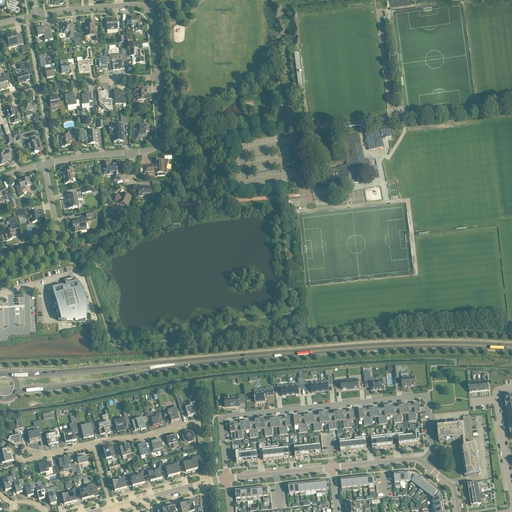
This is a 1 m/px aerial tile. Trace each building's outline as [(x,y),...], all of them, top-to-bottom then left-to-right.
[(7,0),(8,3),(7,6),(10,7),(12,10),(14,9),(15,10),(16,10),(16,11),(17,11),(17,10),(18,10),(19,10),(19,9),(20,9),(20,8),(20,7),(20,6),(19,5),(18,4),(16,4),(17,2),(18,2),(18,1),(19,1),(19,0),(18,0),(7,0)] [(131,23),(131,28),(135,28),(135,33),(142,32),(142,22),(140,22),(140,21),(139,20),(138,20),(137,19),(138,19),(137,18),(135,18),(130,18),(131,23)] [(113,20),(106,21),(107,24),(107,26),(107,30),(107,32),(108,33),(112,33),(113,32),(112,30),(118,30),(117,24),(117,19),(113,19),(113,20)] [(87,22),(87,25),(87,26),(84,26),(85,31),(85,37),(95,36),(95,32),(95,27),(95,22),(87,22)] [(69,38),(73,38),(73,33),(72,25),(70,23),(67,23),(67,24),(62,24),(63,32),(65,34),(68,34),(69,38)] [(41,28),(37,29),(38,37),(43,36),(44,36),(46,36),(46,41),(53,40),(51,31),(50,26),(44,27),(44,28),(41,28)] [(11,34),(6,36),(8,40),(6,41),(8,45),(8,48),(13,47),(18,45),(23,44),(20,34),(12,36),(11,34)] [(133,49),(130,49),(130,56),(132,56),(133,61),(137,61),(137,63),(144,63),(144,52),(141,52),(138,52),(138,49),(133,49)] [(294,53),(299,89),(303,89),(298,53),(294,53)] [(100,60),(95,60),(95,63),(96,68),(97,68),(97,70),(99,70),(99,72),(103,71),(103,70),(107,69),(107,68),(106,62),(106,57),(103,57),(100,58),(100,60)] [(117,58),(112,59),(113,66),(113,71),(119,70),(119,69),(120,69),(120,70),(124,69),(124,67),(124,64),(123,61),(123,57),(122,57),(117,58)] [(68,60),(60,61),(61,66),(61,69),(62,74),(69,73),(69,75),(73,74),(73,71),(73,69),(72,64),(69,64),(68,60)] [(78,65),(78,67),(79,68),(79,73),(85,72),(85,73),(90,72),(90,69),(90,67),(89,66),(89,64),(89,60),(85,61),(82,61),(78,61),(78,65)] [(23,73),(16,75),(17,77),(18,80),(19,85),(26,83),(26,82),(27,81),(30,81),(29,79),(28,77),(27,70),(31,69),(29,63),(26,64),(23,65),(25,72),(23,73)] [(46,70),(44,70),(45,74),(46,75),(47,78),(55,77),(55,75),(55,72),(56,72),(55,68),(54,64),(50,65),(51,69),(46,70)] [(3,75),(4,78),(0,79),(0,85),(0,89),(0,90),(8,88),(7,84),(11,82),(9,73),(3,75)] [(134,89),(134,94),(137,94),(138,101),(146,100),(146,94),(147,94),(146,88),(134,89)] [(118,92),(118,90),(114,91),(115,105),(122,104),(122,102),(125,102),(125,97),(124,92),(118,92)] [(99,102),(100,104),(109,103),(108,92),(107,91),(100,92),(99,91),(98,92),(98,97),(99,102)] [(93,107),(93,103),(92,97),(92,92),(87,93),(87,94),(81,94),(83,105),(84,105),(85,106),(86,106),(87,106),(88,106),(89,106),(90,108),(93,107)] [(68,107),(72,107),(77,106),(76,103),(76,98),(74,98),(74,94),(65,96),(66,101),(66,103),(67,103),(68,107)] [(57,97),(49,98),(50,101),(50,103),(51,108),(55,107),(60,106),(59,102),(58,102),(57,97)] [(26,104),(23,104),(24,107),(24,109),(25,113),(26,117),(33,115),(33,113),(35,113),(36,113),(35,111),(34,106),(32,106),(31,106),(31,103),(31,102),(30,103),(28,104),(27,103),(26,104)] [(9,119),(12,118),(13,123),(21,121),(18,113),(15,114),(13,107),(6,109),(9,119)] [(120,126),(110,127),(110,128),(110,133),(111,132),(115,132),(115,137),(113,137),(113,138),(114,142),(124,141),(124,140),(123,136),(123,126),(122,124),(128,123),(128,115),(121,116),(121,117),(122,117),(122,122),(120,122),(120,126)] [(141,129),(140,129),(140,133),(135,133),(135,135),(135,140),(143,140),(143,137),(144,137),(146,135),(146,133),(149,133),(149,125),(141,125),(141,129)] [(63,139),(58,139),(58,143),(59,147),(61,146),(62,148),(67,147),(67,146),(70,146),(70,145),(71,144),(71,142),(73,142),(72,137),(72,136),(79,135),(77,128),(71,129),(71,131),(69,131),(67,134),(67,136),(65,136),(65,138),(63,139)] [(383,129),(384,135),(385,138),(392,137),(390,128),(383,129)] [(384,135),(383,129),(365,133),(366,139),(367,139),(369,145),(368,145),(369,151),(384,148),(383,142),(382,142),(381,136),(384,135)] [(87,141),(88,144),(98,143),(97,130),(86,132),(87,135),(84,135),(85,141),(87,141)] [(7,145),(13,143),(11,135),(4,137),(7,145)] [(320,179),(312,181),(314,189),(329,186),(329,185),(331,184),(332,185),(342,183),(342,185),(342,186),(347,185),(362,182),(360,174),(359,169),(366,167),(365,161),(364,161),(360,144),(361,144),(359,135),(344,138),(346,147),(345,147),(348,165),(340,167),(337,168),(338,171),(335,172),(332,173),(326,174),(327,178),(320,179)] [(31,144),(27,145),(28,149),(29,148),(30,150),(31,155),(39,153),(38,150),(42,149),(40,144),(39,138),(32,140),(33,142),(30,142),(31,144)] [(5,152),(4,150),(0,150),(0,165),(8,163),(7,161),(12,159),(10,154),(9,151),(5,152)] [(154,165),(143,166),(144,174),(146,174),(149,174),(157,173),(157,174),(157,176),(165,176),(165,173),(167,173),(167,169),(168,160),(163,160),(155,161),(156,166),(154,166),(154,165)] [(119,165),(117,165),(117,164),(113,164),(113,166),(109,166),(109,164),(103,164),(104,169),(103,169),(103,175),(108,175),(107,174),(113,173),(114,181),(121,180),(121,173),(119,174),(119,170),(120,170),(119,165)] [(66,169),(66,173),(63,173),(65,184),(70,183),(74,183),(72,175),(73,175),(73,173),(72,168),(66,169)] [(31,186),(32,186),(30,178),(19,182),(20,185),(19,185),(20,186),(16,187),(18,192),(20,197),(23,196),(22,192),(24,191),(27,190),(32,189),(31,186)] [(151,187),(140,187),(138,189),(139,196),(148,196),(155,196),(154,191),(151,191),(151,187)] [(0,201),(3,200),(4,202),(6,201),(7,203),(9,202),(9,201),(8,201),(8,200),(6,196),(6,195),(5,193),(3,188),(0,190),(0,189),(0,201)] [(81,193),(72,195),(67,196),(69,209),(79,207),(80,207),(80,206),(80,204),(80,203),(79,203),(78,203),(77,199),(82,199),(81,193)] [(117,195),(115,201),(118,202),(118,203),(127,207),(131,197),(124,194),(123,197),(117,195)] [(17,207),(13,199),(9,201),(9,202),(12,209),(14,209),(15,212),(18,210),(16,208),(17,207)] [(18,211),(16,211),(17,216),(19,215),(23,215),(29,219),(30,224),(32,223),(37,223),(38,223),(39,222),(40,222),(40,221),(41,219),(40,219),(39,217),(38,218),(37,212),(28,213),(26,214),(25,214),(25,213),(24,209),(18,211)] [(10,219),(8,221),(10,225),(11,228),(13,228),(12,224),(16,223),(18,222),(17,217),(15,217),(10,219)] [(73,229),(74,228),(75,233),(87,230),(85,219),(76,220),(76,222),(72,223),(73,229)] [(4,232),(4,233),(4,234),(5,237),(7,242),(12,240),(12,239),(16,238),(14,233),(13,230),(13,228),(11,228),(7,230),(6,230),(5,230),(5,231),(4,231),(4,232)] [(53,290),(55,298),(54,299),(54,307),(56,306),(56,314),(58,313),(58,320),(58,321),(72,321),(72,320),(75,320),(75,321),(86,321),(87,317),(87,313),(88,313),(88,312),(87,312),(87,309),(87,306),(88,305),(87,305),(86,302),(86,298),(85,298),(85,297),(84,295),(84,293),(83,291),(83,290),(82,289),(81,288),(80,286),(80,285),(79,283),(78,282),(77,281),(76,280),(74,278),(65,281),(66,287),(64,288),(63,287),(53,290)] [(379,378),(375,379),(375,381),(372,381),(371,372),(364,373),(365,382),(370,382),(371,392),(384,390),(384,387),(385,387),(385,383),(384,383),(383,380),(379,381),(379,378)] [(328,381),(319,382),(321,393),(329,392),(329,385),(332,384),(332,376),(328,377),(328,381)] [(415,380),(415,377),(401,378),(402,382),(400,382),(400,385),(402,385),(402,388),(408,387),(408,389),(411,388),(411,387),(416,387),(416,383),(417,383),(416,380),(415,380)] [(358,380),(349,381),(350,389),(352,389),(359,389),(358,380)] [(350,389),(349,381),(340,382),(341,390),(343,390),(347,390),(350,389)] [(321,393),(319,382),(310,383),(312,394),(321,393)] [(299,384),(290,385),(291,396),(300,395),(299,384)] [(281,385),(277,385),(277,390),(281,389),(282,397),(291,396),(290,385),(281,386),(281,385)] [(274,391),(273,388),(267,388),(267,389),(260,390),(260,394),(255,395),(255,404),(266,402),(265,395),(267,395),(267,396),(274,395),(274,391)] [(237,406),(236,406),(236,405),(237,405),(240,404),(239,400),(244,399),(243,395),(239,395),(239,397),(229,398),(229,397),(228,397),(229,398),(225,399),(225,400),(225,403),(225,406),(228,406),(230,405),(230,407),(237,406)] [(188,417),(196,415),(195,414),(197,413),(194,403),(190,404),(190,406),(185,408),(188,417)] [(419,404),(414,405),(411,405),(413,422),(417,421),(416,414),(420,413),(419,404)] [(83,411),(87,410),(88,415),(92,414),(90,405),(82,407),(83,411)] [(411,405),(409,406),(409,405),(404,406),(405,415),(408,415),(409,422),(413,422),(411,405)] [(177,413),(178,413),(177,410),(176,410),(175,406),(166,409),(166,408),(163,409),(165,417),(169,415),(171,422),(179,420),(177,413)] [(389,406),(384,407),(384,408),(382,408),(383,425),(387,424),(386,417),(390,416),(389,406)] [(396,407),(394,407),(394,406),(389,406),(390,416),(394,416),(394,424),(398,423),(396,407)] [(401,415),(405,415),(404,406),(396,407),(398,423),(402,423),(401,415)] [(153,415),(143,407),(146,416),(149,415),(152,428),(162,425),(160,416),(161,416),(160,413),(153,415)] [(379,425),(383,425),(382,408),(374,409),(375,418),(379,418),(379,425)] [(374,409),(369,409),(369,410),(367,410),(368,426),(372,426),(371,418),(375,418),(374,409)] [(104,416),(105,420),(103,420),(104,423),(98,425),(100,429),(98,430),(100,435),(105,434),(105,433),(107,433),(107,434),(111,433),(109,428),(112,427),(107,410),(105,411),(106,415),(104,416)] [(359,410),(360,420),(364,419),(364,427),(368,426),(367,410),(364,410),(359,410)] [(354,411),(349,412),(346,412),(348,428),(352,428),(351,421),(355,420),(354,411)] [(126,426),(130,425),(126,412),(123,413),(124,416),(124,417),(124,418),(114,421),(115,427),(116,426),(117,428),(116,429),(117,433),(121,432),(120,432),(126,431),(125,428),(125,426),(124,426),(123,424),(126,424),(126,426)] [(346,412),(344,413),(344,412),(339,413),(340,422),(343,421),(344,429),(348,428),(346,412)] [(324,413),(319,414),(319,415),(317,415),(318,432),(322,431),(321,424),(325,423),(324,413)] [(331,413),(329,414),(329,413),(324,413),(325,423),(328,423),(329,430),(333,430),(331,413)] [(336,422),(340,422),(339,413),(331,413),(333,430),(337,430),(336,422)] [(314,432),(318,432),(317,415),(309,416),(310,425),(314,424),(314,432)] [(309,416),(304,416),(304,417),(302,417),(303,433),(307,433),(306,425),(310,425),(309,416)] [(474,444),(471,416),(463,417),(464,424),(438,427),(438,429),(439,443),(456,441),(462,440),(463,448),(461,449),(464,467),(464,470),(466,477),(479,475),(479,474),(481,474),(476,444),(474,444)] [(132,421),(133,426),(137,425),(139,430),(139,429),(141,429),(141,431),(145,430),(144,423),(147,422),(146,417),(137,420),(136,420),(132,421)] [(294,417),(295,426),(299,426),(299,433),(303,433),(302,417),(299,417),(294,417)] [(290,418),(285,418),(285,419),(282,419),(284,435),(288,435),(287,427),(291,427),(290,418)] [(267,420),(265,420),(265,419),(260,420),(261,430),(265,430),(265,437),(269,437),(267,420)] [(272,429),(276,428),(275,419),(267,420),(269,437),(273,436),(272,429)] [(282,419),(280,419),(275,419),(276,428),(279,428),(280,436),(284,435),(282,419)] [(260,420),(255,420),(255,421),(253,422),(254,438),(258,438),(257,430),(261,430),(260,420)] [(72,424),(70,425),(71,431),(63,433),(66,443),(76,441),(74,429),(77,428),(75,421),(72,422),(72,424)] [(27,434),(28,437),(27,437),(28,444),(35,442),(41,441),(39,434),(42,433),(40,422),(36,423),(37,427),(40,426),(41,429),(37,430),(37,431),(27,434)] [(92,430),(95,429),(93,422),(90,423),(90,425),(84,427),(85,428),(81,428),(80,428),(82,434),(83,434),(84,439),(85,439),(85,440),(89,439),(89,438),(93,437),(92,430)] [(245,422),(240,423),(238,424),(239,440),(243,439),(242,432),(246,432),(245,422)] [(250,439),(254,438),(253,422),(245,422),(246,432),(250,431),(250,439)] [(230,424),(231,433),(235,433),(236,440),(239,440),(238,424),(235,424),(230,424)] [(23,428),(15,430),(16,436),(10,438),(7,442),(2,439),(2,440),(15,447),(23,445),(22,440),(26,439),(23,428)] [(51,434),(47,435),(46,436),(47,439),(48,439),(49,441),(47,441),(49,447),(54,446),(58,445),(54,446),(53,445),(58,444),(57,438),(60,438),(58,428),(54,429),(55,430),(50,432),(51,434)] [(185,433),(183,437),(184,441),(188,443),(192,442),(193,441),(195,441),(194,439),(194,438),(193,434),(189,432),(185,433)] [(404,433),(395,434),(396,439),(399,439),(399,447),(400,446),(402,446),(405,446),(404,436),(404,433)] [(395,434),(387,435),(388,448),(389,448),(389,447),(390,447),(394,447),(393,447),(393,439),(396,439),(395,434)] [(175,436),(166,438),(169,446),(172,445),(174,449),(178,447),(178,449),(183,447),(181,441),(177,442),(175,436)] [(372,439),(369,440),(369,443),(372,442),(373,449),(374,449),(375,449),(378,449),(377,436),(371,436),(372,439)] [(369,443),(369,440),(366,440),(365,437),(360,437),(361,450),(362,450),(364,450),(367,450),(367,449),(366,443),(369,443)] [(154,453),(164,450),(161,440),(151,442),(154,453)] [(0,454),(2,464),(14,461),(12,454),(11,454),(10,452),(8,453),(7,449),(4,450),(3,447),(1,446),(2,443),(0,441),(0,454)] [(295,447),(294,442),(291,443),(292,451),(295,450),(295,454),(295,457),(299,457),(298,457),(300,457),(301,457),(300,447),(295,447)] [(292,451),(291,443),(288,443),(289,448),(283,448),(284,458),(287,458),(289,458),(290,458),(289,451),(292,451)] [(141,457),(145,455),(146,458),(152,456),(150,450),(147,451),(145,445),(145,444),(142,445),(136,445),(136,446),(137,445),(141,457)] [(128,461),(132,460),(134,465),(138,464),(134,452),(131,453),(129,446),(126,447),(126,446),(120,448),(122,457),(126,456),(128,461)] [(263,448),(263,446),(259,446),(260,452),(263,452),(264,458),(264,460),(263,460),(263,461),(267,460),(268,460),(269,460),(268,447),(263,448)] [(106,462),(112,460),(112,458),(116,457),(113,448),(107,449),(107,448),(103,449),(106,462)] [(241,450),(236,450),(236,451),(233,451),(233,455),(236,455),(237,463),(236,463),(237,463),(240,463),(242,463),(241,453),(242,453),(241,450)] [(74,463),(75,464),(76,472),(78,478),(83,477),(80,465),(87,463),(86,457),(86,458),(85,453),(77,455),(78,459),(77,459),(78,462),(74,463)] [(192,457),(193,459),(189,460),(189,462),(192,471),(192,472),(196,471),(195,470),(198,470),(196,463),(200,462),(199,455),(192,457)] [(69,458),(67,459),(67,457),(59,459),(61,468),(63,467),(64,471),(71,469),(71,471),(72,473),(76,472),(75,464),(71,465),(69,458)] [(184,464),(183,460),(179,461),(181,467),(184,466),(186,473),(188,472),(188,473),(192,472),(191,471),(192,471),(189,462),(184,464)] [(177,462),(176,462),(177,465),(171,467),(174,476),(175,477),(178,476),(178,475),(180,474),(178,468),(181,467),(179,461),(177,462)] [(41,474),(45,473),(46,477),(58,474),(57,467),(52,468),(51,463),(47,463),(47,462),(38,464),(41,474)] [(171,467),(166,468),(165,465),(162,466),(163,472),(166,471),(168,478),(170,477),(171,478),(174,477),(174,476),(171,467)] [(162,466),(159,467),(159,470),(154,472),(156,481),(157,481),(160,480),(162,479),(160,472),(163,472),(162,466)] [(144,470),(141,471),(142,475),(136,476),(138,486),(139,485),(139,486),(142,485),(144,484),(143,477),(146,476),(144,470)] [(154,472),(148,473),(147,470),(144,470),(146,476),(148,476),(150,482),(153,482),(156,482),(156,481),(154,472)] [(414,474),(410,473),(405,474),(406,482),(411,482),(414,474)] [(136,476),(130,478),(129,474),(126,475),(128,481),(131,480),(132,487),(135,487),(138,486),(136,476)] [(421,478),(417,475),(414,474),(411,482),(411,485),(414,488),(416,485),(421,478)] [(126,475),(123,476),(124,480),(118,481),(121,490),(121,491),(125,490),(124,489),(127,489),(125,482),(128,481),(126,475)] [(3,482),(3,484),(0,484),(0,486),(3,489),(5,488),(5,491),(11,490),(10,487),(11,486),(11,487),(14,486),(13,482),(12,476),(6,478),(7,481),(3,482)] [(416,485),(420,489),(426,481),(421,478),(416,485)] [(22,493),(21,490),(22,489),(22,490),(25,489),(26,489),(24,485),(25,485),(23,479),(13,482),(14,486),(17,494),(22,493)] [(117,491),(117,492),(121,491),(120,490),(121,490),(118,481),(112,483),(112,479),(109,480),(108,480),(110,486),(113,485),(115,492),(117,491)] [(420,489),(425,492),(430,485),(426,481),(420,489)] [(33,496),(33,493),(34,492),(36,492),(37,492),(36,488),(34,482),(25,485),(24,485),(26,489),(25,489),(28,497),(33,496)] [(45,499),(44,496),(45,495),(45,496),(48,495),(47,493),(45,485),(36,488),(37,492),(36,492),(39,501),(45,499)] [(425,492),(429,495),(434,488),(430,485),(425,492)] [(97,490),(100,489),(99,486),(86,490),(88,499),(89,500),(92,499),(92,498),(94,497),(99,496),(97,490)] [(86,490),(80,491),(79,488),(76,489),(77,495),(80,494),(82,501),(84,500),(85,501),(88,500),(88,499),(86,490)] [(440,494),(439,492),(439,491),(434,488),(429,495),(434,499),(440,494)] [(76,489),(73,490),(74,493),(68,495),(70,504),(71,504),(74,504),(74,503),(76,502),(74,496),(77,495),(76,489)] [(56,504),(55,501),(56,500),(60,500),(58,494),(57,490),(47,493),(48,495),(50,505),(56,504)] [(68,495),(62,496),(61,493),(58,494),(60,500),(63,499),(64,505),(67,505),(70,505),(70,504),(68,495)] [(442,497),(440,494),(434,499),(435,504),(443,503),(442,497)] [(189,502),(186,503),(186,504),(188,511),(202,511),(202,507),(197,508),(194,509),(192,502),(190,503),(189,502)] [(182,504),(182,505),(180,506),(181,511),(188,511),(186,504),(185,503),(182,504)]
